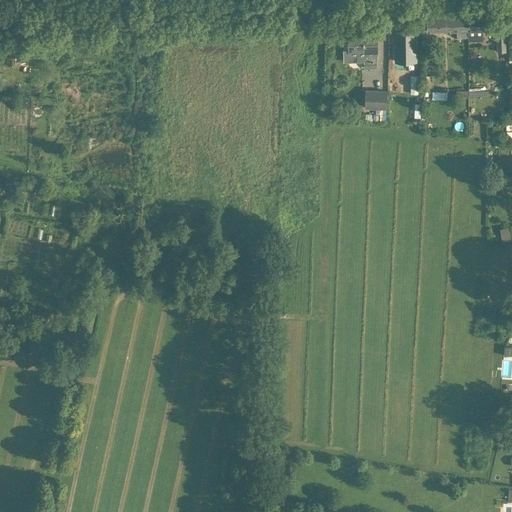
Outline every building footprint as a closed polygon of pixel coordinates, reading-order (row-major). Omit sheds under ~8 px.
[(468,14),(455,15),(455,31),(456,30),(456,38),(468,37),(468,30),(469,30),(468,14)] [(469,30),(468,30),(468,37),(468,41),(476,41),(475,30),(483,30),(497,29),(497,14),(468,14),(469,30)] [(455,15),(426,15),(427,31),(455,31),(455,15)] [(348,33),(349,53),(364,52),(364,68),(377,68),(377,52),(377,32),(348,33)] [(405,35),(401,35),(400,32),(397,32),(396,32),(396,33),(396,54),(415,54),(415,32),(405,32),(405,35)] [(34,46),(9,47),(9,63),(34,63),(34,46)] [(390,86),(390,92),(410,92),(410,86),(413,86),(413,79),(396,79),(396,86),(390,86)] [(364,107),(386,108),(387,90),(365,89),(364,107)]
